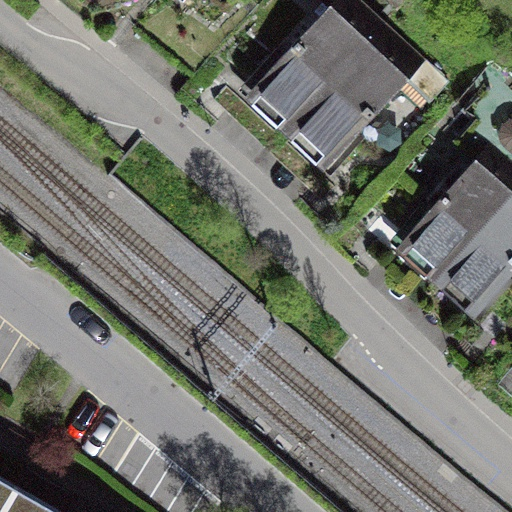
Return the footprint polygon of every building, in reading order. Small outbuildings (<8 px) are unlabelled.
[(375,34),(338,0),(333,0),(255,84),(294,121),(375,34)] [(375,34),(294,121),(333,157),(414,71),(375,34)] [(476,115),(457,136),(478,155),(406,236),(444,270),(511,192),(511,92),(492,75),(465,105),(476,115)] [(511,192),(444,270),(482,303),(511,269),(511,192)] [(0,511),(16,485),(0,476),(0,511)] [(61,511),(16,485),(0,511),(61,511)]
